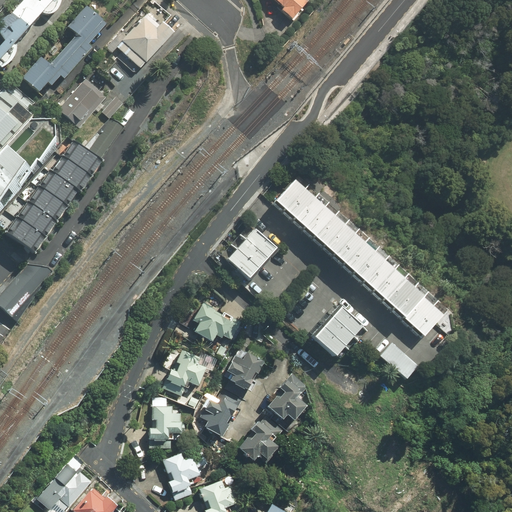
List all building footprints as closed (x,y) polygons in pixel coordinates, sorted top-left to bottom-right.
[(0,45),(0,62),(55,0),(40,0),(37,5),(29,0),(25,0),(0,29),(0,33),(4,41),(0,45)] [(303,0),(272,0),(282,9),(280,11),(291,20),(306,3),(303,0)] [(108,25),(87,7),(69,27),(78,35),(49,67),(40,59),(23,79),(40,93),(46,85),(50,89),(60,78),(63,81),(92,47),(90,45),(108,25)] [(171,37),(146,14),(117,46),(142,68),(171,37)] [(55,110),(76,129),(105,98),(84,79),(55,110)] [(0,146),(29,115),(3,92),(0,95),(0,204),(22,179),(0,159),(0,146)] [(84,150),(68,145),(1,233),(29,254),(125,128),(110,119),(84,150)] [(303,188),(293,179),(273,202),(283,211),(303,188)] [(313,197),(303,188),(283,211),(292,220),(313,197)] [(323,206),(313,197),(292,220),(302,229),(323,206)] [(333,215),(323,206),(302,229),(312,238),(333,215)] [(343,224),(333,215),(312,238),(322,247),(343,224)] [(353,233),(343,224),(322,247),(332,256),(353,233)] [(275,248),(254,228),(244,238),(266,258),(275,248)] [(363,242),(353,233),(332,256),(342,265),(363,242)] [(266,258),(244,238),(235,248),(257,268),(266,258)] [(373,251),(363,242),(342,265),(352,274),(373,251)] [(257,268),(235,248),(226,259),(248,278),(257,268)] [(383,260),(373,251),(352,274),(362,283),(383,260)] [(392,270),(383,260),(362,283),(372,293),(392,270)] [(28,262),(0,293),(0,302),(13,313),(54,269),(48,266),(28,262)] [(402,279),(392,270),(372,293),(382,302),(402,279)] [(412,288),(402,279),(382,302),(392,311),(412,288)] [(422,297),(412,288),(392,311),(402,320),(422,297)] [(432,306),(422,297),(402,320),(412,329),(432,306)] [(222,316),(202,302),(192,321),(197,324),(193,332),(211,343),(215,336),(221,339),(223,333),(225,334),(224,337),(231,341),(241,322),(223,313),(222,316)] [(364,327),(341,305),(331,315),(354,337),(364,327)] [(442,315),(432,306),(412,329),(422,338),(442,315)] [(0,310),(0,332),(11,320),(0,310)] [(354,337),(331,315),(321,325),(344,347),(354,337)] [(344,347),(321,325),(311,335),(334,357),(344,347)] [(419,365),(393,342),(379,357),(406,381),(419,365)] [(199,358),(180,351),(176,363),(178,365),(176,372),(170,370),(165,380),(162,389),(182,397),(184,389),(187,389),(189,384),(197,387),(206,368),(197,364),(199,358)] [(264,361),(245,353),(242,359),(234,356),(226,373),(231,376),(229,382),(231,383),(233,384),(232,385),(242,390),(242,389),(245,390),(251,381),(249,380),(253,373),(255,374),(264,361)] [(285,381),(278,389),(282,392),(277,398),(275,397),(266,407),(281,421),(285,416),(292,421),(306,406),(300,400),(303,397),(302,395),(306,388),(297,381),(291,385),(285,381)] [(217,405),(209,400),(204,410),(202,411),(199,419),(206,421),(204,428),(221,438),(227,426),(225,424),(235,407),(225,400),(224,402),(219,399),(217,405)] [(171,407),(151,406),(151,421),(154,421),(154,428),(148,429),(149,440),(153,440),(153,442),(164,442),(164,440),(167,441),(173,441),(173,434),(186,434),(185,424),(181,424),(181,414),(171,414),(171,407)] [(257,421),(249,430),(254,434),(248,440),(246,438),(237,449),(244,454),(243,456),(245,458),(247,456),(251,461),(256,456),(258,455),(265,460),(276,447),(271,443),(281,431),(264,417),(259,422),(257,421)] [(183,460),(180,453),(161,460),(167,475),(170,472),(173,480),(167,482),(172,493),(175,491),(177,493),(186,489),(186,487),(193,484),(191,479),(198,476),(196,469),(205,465),(203,458),(192,460),(190,457),(183,460)] [(47,510),(50,510),(55,504),(64,511),(91,481),(68,466),(65,463),(35,500),(47,510)] [(223,487),(220,482),(198,490),(199,494),(198,495),(199,499),(201,498),(203,502),(205,501),(208,509),(203,511),(224,511),(223,509),(236,503),(230,485),(223,487)] [(118,507),(93,489),(71,511),(113,511),(115,511),(118,507)] [(284,511),(270,503),(264,511),(284,511)]
